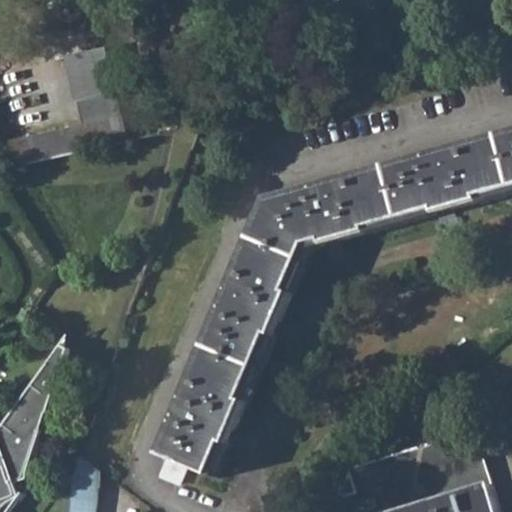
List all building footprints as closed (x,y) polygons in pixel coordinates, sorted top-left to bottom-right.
[(109,49),(70,58),(80,102),(119,93),(109,49)] [(73,156),(131,143),(125,117),(119,93),(80,102),(85,126),(68,131),(73,156)] [(9,171),(73,156),(68,131),(4,145),(9,171)] [(163,475),(182,483),(191,465),(213,475),(311,247),(511,191),(511,134),(272,200),(163,455),(171,458),(163,475)] [(0,511),(4,511),(5,511),(7,508),(10,506),(12,504),(14,502),(17,500),(20,499),(22,497),(25,495),(28,494),(22,481),(33,478),(33,472),(46,432),(42,430),(34,421),(45,410),(52,416),(75,352),(66,348),(0,437),(0,511)] [(46,432),(52,416),(45,410),(34,421),(42,430),(46,432)] [(75,511),(100,511),(106,473),(86,459),(79,478),(75,511)] [(28,494),(33,488),(33,478),(22,481),(28,494)] [(391,511),(494,511),(487,485),(391,511)] [(14,511),(28,494),(25,495),(22,497),(20,499),(17,500),(14,502),(12,504),(10,506),(7,508),(5,511),(4,511),(14,511)]
